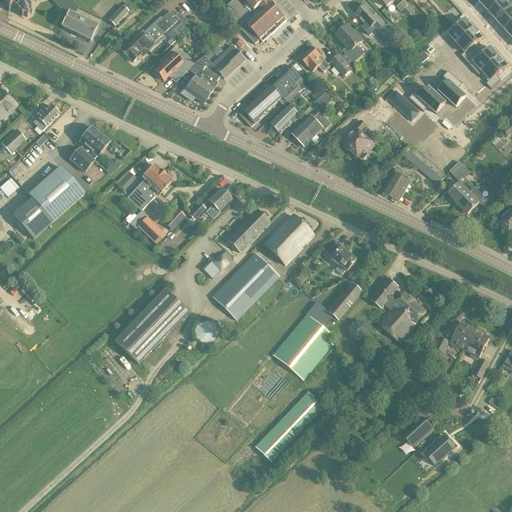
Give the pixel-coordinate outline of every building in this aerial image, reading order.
[(8,9),(8,12),(10,12),(10,9),(14,7),(18,12),(17,13),(18,14),(19,13),(22,15),(21,17),(22,18),(23,16),(26,16),(27,18),(28,18),(28,16),(30,14),(32,14),(32,13),(30,12),(31,9),(32,8),(32,7),(30,7),(29,5),(35,0),(36,2),(37,1),(36,0),(53,0),(68,16),(69,13),(73,15),(73,13),(78,10),(69,0),(0,0),(2,1),(6,6),(8,9)] [(273,6),(267,0),(235,0),(225,9),(242,29),(241,30),(255,45),(260,41),(263,44),(288,21),(285,18),(274,6),(273,6)] [(483,0),(480,3),(489,13),(502,0),(483,0)] [(502,0),(489,13),(497,22),(511,9),(502,0)] [(403,1),(400,4),(404,9),(408,6),(403,1)] [(404,9),(400,4),(396,8),(401,13),(404,9)] [(389,30),(385,26),(367,6),(357,15),(370,30),(373,27),(378,33),(379,33),(390,46),(400,37),(391,28),(389,30)] [(129,13),(123,7),(108,21),(115,28),(129,13)] [(179,39),(191,28),(178,14),(179,13),(175,8),(170,12),(145,35),(143,33),(136,39),(129,46),(130,46),(123,53),(128,58),(133,63),(141,56),(143,57),(149,52),(147,50),(154,45),(153,45),(174,25),(178,21),(181,24),(177,28),(172,32),(179,39)] [(511,10),(511,9),(497,22),(505,31),(511,23),(511,10)] [(98,27),(73,15),(69,13),(68,16),(62,27),(91,41),(98,27)] [(419,24),(427,32),(434,25),(427,17),(419,24)] [(439,23),(445,29),(446,30),(451,26),(444,18),(439,23)] [(466,20),(449,35),(457,45),(474,29),(466,20)] [(354,64),(365,54),(358,46),(364,41),(357,33),(355,34),(348,26),(337,36),(347,48),(343,51),(346,54),(345,54),(354,64)] [(474,29),(457,45),(466,54),(462,57),(466,62),(475,53),(471,49),(482,38),(478,34),(480,32),(476,28),(474,29)] [(186,91),(204,104),(218,84),(216,83),(221,76),(224,80),(245,60),(233,47),(212,67),(208,62),(205,58),(194,67),(193,65),(189,71),(188,71),(189,71),(194,75),(194,76),(196,73),(200,76),(199,78),(196,76),(186,91)] [(331,67),(326,62),(313,48),(301,60),(309,69),(310,69),(314,73),(319,68),(324,73),(331,67)] [(475,53),(466,62),(470,66),(474,63),(482,72),(499,57),(491,48),(480,58),(475,53)] [(189,71),(193,65),(182,53),(180,55),(174,49),(160,62),(161,66),(155,72),(157,74),(156,76),(159,80),(162,80),(164,82),(175,72),(181,79),(188,71),(189,71)] [(211,52),(204,58),(205,58),(208,62),(215,56),(211,52)] [(345,54),(342,57),(339,55),(330,63),(344,78),(353,70),(350,67),(354,64),(345,54)] [(499,57),(482,72),(491,82),(487,85),(492,90),(501,81),(497,76),(508,66),(503,62),(505,60),(501,56),(499,57)] [(425,66),(417,74),(423,80),(431,71),(425,66)] [(306,83),(301,77),(292,68),(243,112),(244,112),(240,116),(252,128),(255,125),(269,113),(268,112),(282,99),(287,104),(302,91),(300,89),(306,83)] [(457,70),(453,74),(459,82),(464,78),(457,70)] [(449,82),(439,93),(456,108),(466,98),(457,90),(462,85),(448,71),(443,77),(449,82)] [(309,84),(304,91),(317,99),(322,92),(309,84)] [(413,94),(408,99),(423,112),(428,107),(436,114),(446,104),(429,89),(419,99),(413,94)] [(0,124),(17,107),(0,91),(0,124)] [(396,92),(388,101),(412,124),(421,114),(396,92)] [(324,110),(333,102),(326,94),(317,103),(324,110)] [(199,111),(204,105),(198,101),(194,107),(199,111)] [(33,123),(37,127),(34,131),(39,135),(59,114),(50,106),(33,123)] [(292,121),(297,117),(288,108),(283,113),(283,112),(270,125),(280,135),(293,122),(292,121)] [(325,132),(332,125),(320,113),(314,119),(310,116),(292,135),(305,148),(323,130),(325,132)] [(367,154),(374,146),(362,134),(368,128),(361,121),(355,128),(357,130),(343,145),(344,147),(344,148),(348,152),(349,151),(357,158),(358,158),(362,162),(368,155),(367,154)] [(508,137),(511,133),(511,127),(510,125),(503,131),(508,137)] [(83,146),(79,150),(79,149),(70,160),(85,173),(94,162),(93,161),(97,157),(98,158),(110,143),(92,128),(79,142),(83,146)] [(1,144),(11,154),(26,141),(16,130),(1,144)] [(437,140),(429,134),(419,143),(441,162),(448,155),(453,159),(459,152),(456,149),(457,147),(443,135),(437,140)] [(445,176),(410,146),(402,156),(437,186),(445,176)] [(110,175),(122,165),(118,160),(106,170),(110,175)] [(155,197),(153,195),(146,189),(155,180),(157,182),(164,174),(155,165),(142,178),(145,181),(128,199),(141,211),(148,204),(155,197)] [(84,194),(60,167),(28,196),(32,200),(52,223),(84,194)] [(458,205),(475,189),(464,177),(469,173),(464,168),(455,177),(461,183),(449,195),(458,205)] [(399,203),(413,180),(396,169),(382,193),(399,203)] [(153,195),(155,193),(153,192),(154,190),(159,195),(172,182),(171,181),(174,177),(168,172),(165,175),(164,174),(157,182),(155,180),(146,189),(153,195)] [(125,193),(137,181),(130,174),(119,186),(125,193)] [(0,194),(5,201),(20,187),(12,178),(0,189),(0,194)] [(209,201),(219,212),(232,200),(221,189),(209,201)] [(475,189),(458,205),(468,215),(480,204),(486,210),(496,201),(491,196),(486,200),(475,189)] [(33,240),(52,223),(32,200),(13,216),(33,240)] [(200,203),(188,216),(195,222),(206,210),(200,203)] [(227,241),(239,253),(269,223),(257,211),(227,241)] [(138,229),(156,247),(166,237),(147,218),(148,218),(142,212),(129,224),(136,231),(138,229)] [(511,212),(500,223),(511,235),(511,212)] [(167,227),(172,232),(185,218),(180,213),(167,227)] [(292,216),(264,246),(274,256),(303,226),(292,216)] [(303,226),(274,256),(285,266),(313,237),(303,226)] [(342,276),(346,271),(347,272),(356,260),(340,247),(336,243),(323,255),(330,261),(331,260),(339,266),(336,271),(342,276)] [(226,252),(214,264),(212,262),(204,270),(213,279),(233,260),(226,252)] [(213,299),(219,304),(237,322),(279,278),(255,255),(213,299)] [(320,263),(314,257),(310,261),(316,267),(320,263)] [(400,298),(394,293),(398,288),(389,280),(371,301),(381,309),(385,305),(389,309),(377,323),(400,343),(402,341),(400,339),(410,328),(411,329),(426,313),(404,293),(400,298)] [(327,311),(327,312),(338,321),(361,293),(350,284),(327,311)] [(138,366),(189,314),(165,290),(114,343),(138,366)] [(317,303),(306,315),(323,330),(333,318),(327,312),(327,311),(317,303)] [(306,315),(273,356),(303,381),(332,345),(324,339),(328,334),(306,315)] [(362,343),(373,329),(357,318),(347,332),(362,343)] [(196,339),(196,340),(197,341),(198,342),(199,343),(200,344),(201,344),(202,345),(204,345),(205,346),(206,346),(208,346),(210,345),(211,345),(212,344),(213,343),(214,342),(216,341),(217,339),(217,338),(217,337),(217,336),(217,335),(217,334),(217,333),(217,332),(217,331),(217,330),(216,330),(216,329),(215,328),(215,327),(214,326),(212,325),(211,324),(210,324),(208,324),(206,323),(204,324),(203,324),(201,325),(200,326),(199,326),(197,328),(197,329),(196,329),(196,330),(196,331),(195,332),(195,333),(195,334),(195,335),(195,336),(195,337),(196,338),(196,339)] [(465,350),(475,331),(474,330),(475,329),(468,326),(468,327),(461,323),(450,344),(458,348),(459,347),(465,350)] [(475,331),(465,350),(472,353),(470,355),(478,359),(490,338),(483,335),(483,334),(477,330),(476,331),(475,331)] [(443,353),(449,342),(441,337),(435,349),(443,353)] [(511,351),(511,352),(510,355),(503,367),(511,372),(511,351)] [(481,379),(489,363),(481,359),(473,375),(481,379)] [(271,463),(323,408),(307,393),(255,448),(271,463)] [(492,399),(490,403),(499,407),(501,403),(492,399)] [(422,418),(402,437),(407,442),(411,438),(416,444),(433,429),(422,418)] [(445,436),(424,455),(435,467),(456,448),(445,436)]
